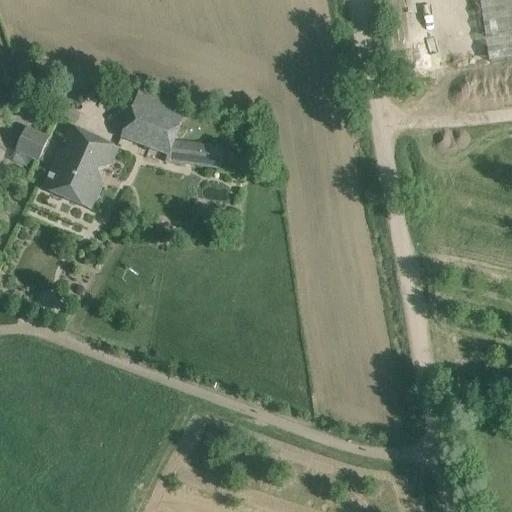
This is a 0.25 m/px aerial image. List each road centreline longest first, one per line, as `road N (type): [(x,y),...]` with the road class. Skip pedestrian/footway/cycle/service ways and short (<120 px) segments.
road 1 (residential): [(0,330),(37,330),(357,448),(412,455),(441,444)]
road 2 (unclassified): [(441,444),(357,0)]
